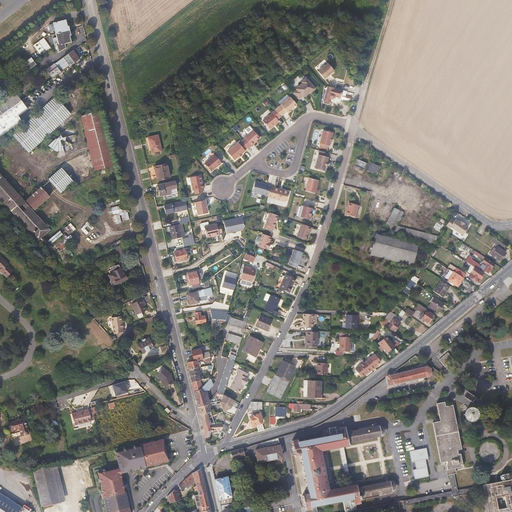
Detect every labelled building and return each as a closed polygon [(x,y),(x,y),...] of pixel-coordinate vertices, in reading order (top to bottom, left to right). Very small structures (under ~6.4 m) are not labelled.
[(68,31),(65,20),(53,23),(55,34),(68,31)] [(71,42),(68,31),(55,34),(57,38),(58,45),(57,45),(58,52),(66,48),(65,44),(71,42)] [(51,48),(48,44),(44,38),(34,45),(41,55),(46,51),(51,48)] [(80,59),(77,55),(80,52),(76,48),(68,54),(74,63),(80,59)] [(74,63),(68,54),(62,58),(62,59),(55,63),(51,66),(46,70),(52,78),(65,69),(74,63)] [(27,66),(34,61),(31,57),(21,65),(23,69),(27,66)] [(28,71),(36,65),(34,61),(27,66),(23,69),(19,72),(22,75),(24,73),(28,70),(28,71)] [(333,73),(328,65),(317,73),(322,81),(333,73)] [(310,92),(315,88),(306,77),(301,81),(302,83),(295,88),(296,89),(293,92),(298,98),(302,96),(303,97),(308,93),(307,92),(309,90),(310,91),(310,92)] [(346,93),(340,91),(326,88),(322,104),(328,106),(329,100),(330,100),(333,99),(333,98),(338,99),(339,97),(344,98),(346,93)] [(0,115),(16,105),(21,101),(16,93),(14,91),(6,97),(0,101),(0,115)] [(291,110),(290,109),(293,107),(297,104),(290,96),(275,109),(281,116),(286,111),(288,113),(291,110)] [(55,97),(13,135),(29,152),(71,114),(55,97)] [(0,136),(11,128),(22,121),(18,116),(28,109),(24,104),(23,102),(21,101),(16,105),(0,115),(0,136)] [(112,155),(105,129),(101,111),(81,116),(83,124),(88,144),(94,170),(115,166),(112,155)] [(270,128),(279,120),(272,112),(263,120),(270,128)] [(58,154),(62,150),(65,153),(79,138),(68,127),(50,146),(58,154)] [(257,139),(260,136),(253,129),(245,136),(246,137),(243,140),(248,146),(249,147),(252,144),(251,144),(257,139)] [(329,145),(332,132),(322,130),(319,143),(320,143),(319,147),(326,149),(327,145),(329,145)] [(163,148),(159,131),(149,133),(153,151),(155,150),(160,149),(163,148)] [(245,149),(247,147),(248,146),(243,140),(240,143),(239,141),(227,151),(234,159),(238,156),(242,153),(245,150),(245,149)] [(326,161),(327,156),(328,153),(319,150),(314,167),(324,170),(325,166),(326,166),(327,161),(326,161)] [(212,170),(222,161),(216,153),(205,162),(212,170)] [(0,173),(10,165),(1,155),(0,156),(0,173)] [(367,163),(356,159),(353,168),(363,172),(367,163)] [(171,175),(167,160),(155,163),(158,178),(171,175)] [(380,166),(371,162),(367,171),(376,175),(380,166)] [(62,168),(49,179),(61,193),(74,181),(62,168)] [(23,199),(10,185),(0,173),(0,198),(9,209),(23,224),(37,241),(50,230),(42,220),(31,208),(23,199)] [(202,182),(202,178),(203,178),(202,173),(192,175),(194,188),(196,188),(196,192),(204,190),(203,187),(205,186),(204,182),(202,182)] [(314,191),(318,179),(308,176),(305,189),(314,191)] [(271,184),(255,179),(253,190),(268,194),(271,184)] [(167,192),(164,181),(158,182),(159,186),(157,186),(159,192),(160,192),(161,194),(167,192)] [(286,199),(289,189),(283,188),(283,189),(279,188),(279,187),(271,184),(268,194),(268,195),(286,199)] [(34,209),(49,196),(41,187),(26,200),(34,209)] [(189,206),(188,202),(186,197),(165,203),(167,211),(189,206)] [(209,211),(207,198),(196,200),(198,213),(209,211)] [(356,216),(360,204),(349,201),(346,213),(356,216)] [(311,213),(313,206),(303,203),(299,214),(310,217),(311,213)] [(110,215),(128,211),(127,204),(109,209),(110,215)] [(395,223),(399,207),(390,204),(385,220),(392,222),(395,223)] [(273,229),(279,213),(271,210),(265,226),(273,229)] [(192,220),(190,212),(181,214),(182,222),(192,220)] [(243,227),(245,223),(243,214),(224,219),(227,231),(243,227)] [(112,215),(113,224),(121,224),(120,215),(112,215)] [(455,219),(452,216),(447,224),(450,226),(451,225),(463,233),(468,226),(464,223),(465,222),(461,219),(460,220),(456,217),(455,219)] [(308,230),(309,227),(311,228),(312,224),(301,220),(297,234),(306,237),(308,230)] [(185,234),(182,222),(170,225),(173,237),(185,234)] [(218,223),(218,222),(205,225),(208,235),(213,234),(216,233),(217,234),(220,233),(220,231),(218,223)] [(435,232),(395,223),(392,222),(390,227),(433,238),(435,232)] [(196,241),(194,231),(191,232),(192,234),(183,236),(185,244),(196,241)] [(272,240),(274,234),(265,231),(261,244),(271,247),(273,242),(271,242),(272,240)] [(53,241),(62,235),(60,232),(51,238),(53,241)] [(415,258),(419,242),(377,232),(373,247),(415,258)] [(500,259),(507,249),(504,248),(506,245),(493,236),(491,239),(498,244),(497,246),(494,244),(491,249),(494,251),(492,254),(500,259)] [(84,249),(80,240),(69,247),(73,255),(84,249)] [(126,252),(123,244),(115,248),(116,251),(119,256),(126,252)] [(189,257),(186,246),(175,249),(178,260),(189,257)] [(299,266),(305,251),(295,247),(290,263),(299,266)] [(413,263),(415,258),(373,247),(372,252),(413,263)] [(255,257),(246,253),(244,258),(250,261),(250,260),(253,262),(255,257)] [(489,272),(495,261),(486,255),(482,260),(483,261),(482,263),(472,257),(473,255),(470,253),(466,259),(475,266),(479,268),(480,266),(489,272)] [(12,266),(0,254),(0,266),(5,272),(7,270),(10,273),(13,270),(10,267),(12,266)] [(126,274),(125,274),(125,273),(124,274),(123,271),(120,265),(118,264),(116,265),(115,265),(111,267),(110,268),(111,269),(109,270),(109,271),(110,274),(109,274),(108,275),(111,280),(110,280),(110,281),(111,284),(112,285),(113,285),(117,284),(120,282),(127,279),(127,278),(127,277),(126,274)] [(252,283),(256,271),(247,268),(247,267),(244,266),(240,279),(242,279),(240,285),(251,288),(252,282),(252,283)] [(467,272),(458,266),(455,270),(464,276),(467,272)] [(479,281),(485,272),(479,268),(475,266),(469,274),(479,281)] [(202,277),(200,267),(193,269),(193,272),(187,274),(190,286),(192,285),(193,289),(201,286),(199,278),(202,277)] [(459,284),(464,276),(455,270),(454,269),(448,277),(459,284)] [(67,279),(64,273),(55,277),(58,281),(62,284),(67,279)] [(289,293),(295,278),(286,274),(279,288),(289,293)] [(237,280),(225,276),(222,287),(234,290),(237,280)] [(410,291),(417,281),(411,277),(405,287),(410,291)] [(444,295),(450,284),(441,278),(434,288),(444,295)] [(197,296),(205,295),(205,296),(212,294),(210,288),(205,289),(196,291),(196,292),(187,294),(190,304),(198,302),(197,296)] [(278,305),(280,299),(270,295),(264,310),(276,315),(279,309),(275,308),(276,305),(278,305)] [(440,310),(445,301),(440,298),(439,299),(435,296),(429,305),(437,310),(438,309),(440,310)] [(146,311),(145,306),(143,304),(144,303),(143,299),(132,304),(137,315),(141,313),(146,311)] [(436,312),(420,301),(417,307),(424,312),(421,317),(426,320),(426,319),(430,322),(436,312)] [(415,313),(416,311),(409,306),(407,310),(416,315),(417,314),(415,313)] [(226,320),(227,314),(228,311),(210,311),(210,313),(212,320),(220,320),(226,320)] [(205,321),(205,315),(200,316),(200,312),(194,312),(196,323),(205,322),(205,321)] [(315,325),(315,312),(305,312),(305,325),(315,325)] [(396,329),(402,321),(400,320),(401,318),(393,313),(392,314),(388,312),(382,322),(385,324),(389,318),(392,319),(389,324),(391,325),(390,326),(396,329)] [(359,327),(359,314),(350,313),(349,327),(359,327)] [(244,329),(247,321),(245,320),(245,322),(230,317),(231,316),(227,314),(226,320),(225,323),(244,329)] [(267,331),(271,320),(260,315),(255,326),(267,331)] [(122,324),(121,320),(121,316),(111,318),(112,325),(113,334),(123,332),(122,329),(124,328),(123,324),(122,324)] [(218,328),(219,324),(224,325),(225,323),(226,320),(220,320),(212,320),(211,325),(211,327),(218,328)] [(375,338),(381,329),(380,328),(382,325),(388,329),(394,333),(395,331),(389,327),(385,324),(382,322),(376,331),(372,336),(375,338)] [(320,342),(320,329),(309,329),(308,342),(320,342)] [(239,344),(242,337),(228,332),(226,340),(239,344)] [(353,349),(353,334),(352,334),(343,334),(342,334),(342,340),(340,340),(340,344),(342,344),(342,349),(353,349)] [(396,344),(387,334),(379,340),(381,343),(379,345),(381,348),(383,347),(384,348),(386,347),(388,350),(391,348),(394,351),(397,349),(394,345),(396,344)] [(256,357),(263,342),(250,336),(243,350),(256,357)] [(153,347),(149,338),(145,340),(145,339),(142,340),(143,341),(138,344),(143,353),(153,347)] [(202,359),(201,354),(200,349),(191,351),(194,360),(197,359),(202,359)] [(234,360),(237,353),(233,352),(231,351),(228,358),(234,360)] [(374,365),(380,361),(375,353),(365,360),(371,369),(375,366),(374,365)] [(447,353),(439,360),(445,367),(453,359),(447,353)] [(223,395),(234,360),(228,358),(216,393),(211,399),(207,400),(206,396),(208,394),(207,392),(213,385),(210,378),(201,387),(202,389),(194,390),(198,406),(208,404),(208,403),(216,401),(220,400),(221,397),(223,395)] [(199,367),(197,359),(194,360),(187,362),(189,369),(197,368),(199,367)] [(288,378),(295,364),(283,359),(277,373),(276,372),(268,388),(282,395),(289,379),(288,378)] [(328,372),(329,360),(319,360),(318,371),(328,372)] [(371,369),(365,360),(355,368),(360,376),(367,371),(368,372),(371,369)] [(429,376),(431,372),(430,368),(427,365),(419,367),(398,373),(397,369),(385,377),(387,386),(416,379),(429,376)] [(173,384),(171,374),(164,368),(160,372),(157,375),(162,380),(163,387),(173,384)] [(199,373),(197,368),(189,369),(191,376),(199,374),(199,373)] [(242,389),(248,378),(246,377),(248,373),(238,368),(236,372),(238,373),(230,388),(238,393),(241,389),(242,389)] [(322,386),(323,378),(305,377),(305,394),(323,395),(324,386),(322,386)] [(201,387),(201,382),(204,382),(204,379),(200,380),(192,381),(194,390),(202,389),(201,387)] [(479,399),(463,389),(461,391),(464,394),(463,396),(472,402),(474,400),(477,402),(479,399)] [(232,405),(235,400),(223,395),(221,397),(220,400),(216,401),(217,404),(222,403),(224,411),(230,408),(232,405)] [(470,407),(472,403),(464,397),(461,400),(470,407)] [(435,418),(436,421),(433,422),(440,462),(446,461),(447,463),(446,464),(447,469),(448,469),(453,468),(463,466),(460,453),(458,454),(457,450),(461,449),(458,434),(452,405),(445,406),(444,402),(436,403),(439,417),(435,418)] [(212,415),(208,403),(208,404),(198,406),(201,420),(208,417),(212,415)] [(285,414),(286,405),(276,405),(276,413),(285,414)] [(88,409),(91,421),(94,421),(93,416),(97,414),(96,407),(88,409)] [(469,413),(470,408),(467,412),(463,414),(467,414),(471,418),(472,418),(469,413)] [(73,426),(91,422),(88,410),(70,413),(73,426)] [(266,427),(261,410),(250,414),(252,420),(251,420),(253,426),(258,424),(260,429),(266,427)] [(30,432),(25,417),(8,423),(10,430),(20,427),(22,434),(30,432)] [(211,424),(208,417),(201,420),(203,427),(209,424),(211,424)] [(398,501),(396,502),(396,501),(393,501),(393,502),(343,511),(317,511),(316,506),(342,500),(345,511),(356,509),(355,504),(360,503),(360,499),(361,499),(361,497),(392,491),(392,490),(394,489),(396,487),(395,482),(393,481),(390,481),(390,480),(358,487),(357,483),(355,483),(355,484),(351,485),(349,474),(344,446),(348,445),(348,447),(350,446),(349,441),(381,435),(379,425),(346,431),(345,426),(340,427),(339,422),(328,424),(330,434),(298,440),(297,439),(292,440),(294,455),(295,454),(296,455),(299,454),(300,454),(308,493),(307,493),(303,493),(303,494),(302,494),(305,509),(311,508),(311,511),(371,511),(394,508),(394,509),(397,509),(397,507),(399,507),(399,508),(404,507),(403,506),(405,506),(456,496),(460,490),(457,490),(455,482),(453,468),(448,469),(452,491),(404,500),(402,500),(398,501)] [(226,432),(229,426),(223,423),(211,424),(209,424),(211,429),(212,430),(213,429),(214,429),(221,429),(226,432)] [(209,437),(211,429),(209,424),(203,427),(205,438),(209,437)] [(130,511),(121,474),(164,462),(168,461),(167,459),(162,437),(118,448),(103,452),(92,454),(96,466),(103,496),(105,503),(106,507),(106,511),(130,511)] [(426,464),(424,457),(426,456),(423,445),(407,449),(414,477),(428,473),(426,464)] [(281,457),(279,446),(256,450),(258,462),(281,457)] [(243,455),(241,449),(231,452),(233,458),(243,455)] [(97,477),(94,466),(96,466),(92,454),(76,458),(80,473),(85,489),(88,500),(93,499),(90,489),(100,486),(97,477)] [(68,493),(58,457),(54,458),(56,468),(64,495),(68,493)] [(64,495),(56,468),(54,458),(46,461),(34,464),(35,468),(41,489),(44,500),(64,495)] [(103,496),(96,466),(94,466),(97,477),(100,486),(90,489),(93,499),(95,499),(103,496)] [(205,493),(200,470),(199,469),(192,473),(178,485),(183,490),(186,487),(187,488),(195,482),(196,486),(193,487),(194,491),(197,490),(198,494),(205,493)] [(232,497),(227,476),(215,479),(219,500),(232,497)] [(489,511),(511,511),(511,476),(483,482),(489,511)] [(176,501),(174,494),(178,491),(174,490),(170,493),(165,498),(168,504),(176,501)] [(0,492),(0,511),(19,511),(23,507),(13,501),(0,492)] [(194,495),(196,506),(197,509),(199,508),(201,507),(208,505),(205,493),(198,494),(194,495)] [(105,503),(103,496),(95,499),(97,505),(98,505),(105,503)]
